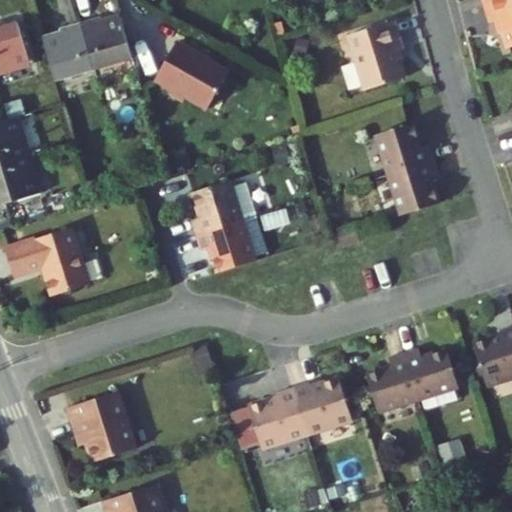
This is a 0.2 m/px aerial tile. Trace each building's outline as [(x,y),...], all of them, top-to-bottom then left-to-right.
[(511,0),(485,0),(481,1),(489,28),(492,27),(499,25),(503,39),(507,53),(511,51),(511,0)] [(386,21),(341,36),(360,98),(398,86),(389,57),(386,46),(388,45),(393,44),(386,21)] [(499,25),(492,27),(496,41),(503,39),(499,25)] [(103,26),(83,32),(97,78),(134,67),(123,28),(105,33),(103,26)] [(66,44),(48,50),(60,90),(97,78),(83,32),(64,38),(66,44)] [(3,33),(0,33),(0,82),(34,73),(23,33),(5,38),(3,33)] [(180,53),(157,91),(173,101),(171,104),(185,112),(187,109),(209,122),(231,83),(180,53)] [(22,124),(0,130),(0,172),(33,163),(22,124)] [(412,132),(374,145),(387,185),(433,170),(428,155),(420,158),(412,132)] [(45,200),(33,163),(0,172),(0,197),(5,213),(45,200)] [(433,170),(387,185),(399,224),(437,212),(430,189),(438,186),(433,170)] [(228,189),(193,199),(201,225),(191,228),(196,244),(241,230),(255,226),(244,189),(229,193),(228,189)] [(241,230),(196,244),(200,260),(210,257),(217,280),(253,270),(241,230)] [(354,232),(336,238),(341,254),(359,248),(354,232)] [(75,233),(10,258),(21,285),(48,274),(59,303),(96,289),(75,233)] [(502,348),(475,356),(488,396),(511,388),(511,337),(500,341),(502,348)] [(422,358),(405,363),(420,409),(464,395),(451,354),(424,362),(422,358)] [(390,373),(362,382),(375,423),(420,409),(405,363),(388,369),(390,373)] [(310,395),(295,400),(308,443),(347,430),(336,396),(313,403),(310,395)] [(121,400),(71,418),(81,444),(88,442),(99,472),(141,457),(121,400)] [(295,400),(280,405),(282,412),(255,421),(267,456),(308,443),(295,400)] [(162,511),(156,494),(106,511),(162,511)]
